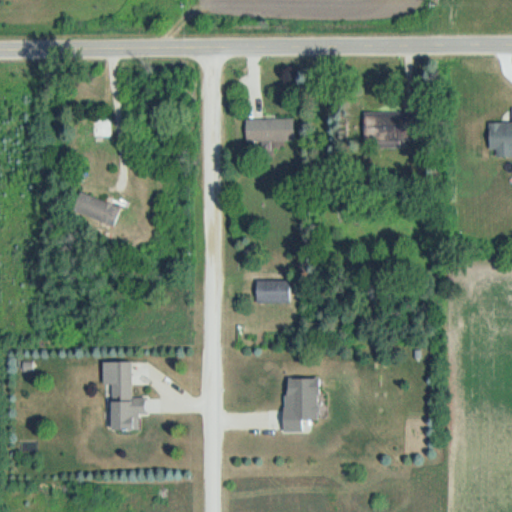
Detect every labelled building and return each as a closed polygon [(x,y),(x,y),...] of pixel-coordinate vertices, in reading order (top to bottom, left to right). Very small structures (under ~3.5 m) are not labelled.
[(111,138),(111,119),(93,119),(93,138),(111,138)] [(247,142),(296,142),(296,119),(247,119),(247,142)] [(511,123),(492,123),(492,158),(511,157),(511,123)] [(115,227),(123,208),(82,192),(74,211),(115,227)] [(258,305),(292,305),(292,281),(258,281),(258,305)] [(106,363),(107,431),(141,431),(140,417),(149,417),(149,399),(134,399),(134,363),(106,363)] [(321,422),(321,380),(288,380),(287,433),(307,434),(307,422),(321,422)]
